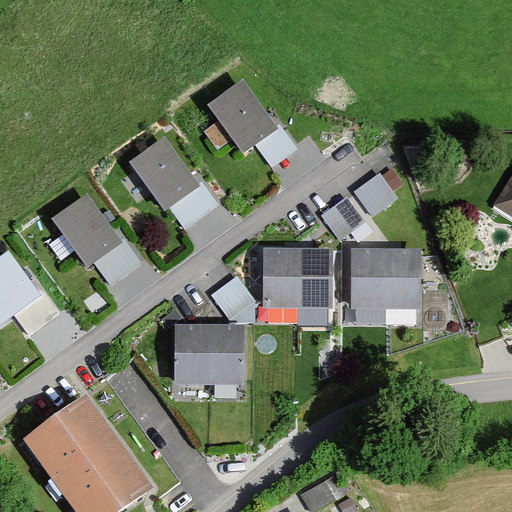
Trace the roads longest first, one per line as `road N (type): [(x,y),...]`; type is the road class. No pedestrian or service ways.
road 1 (residential): [(0,411),(353,157)]
road 2 (residential): [(232,511),(357,416),(427,393),(511,383)]
